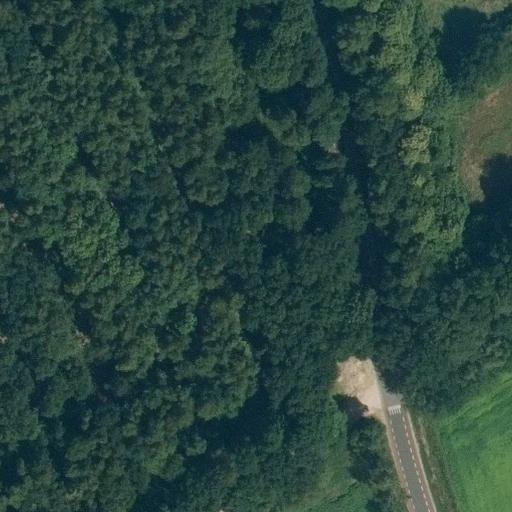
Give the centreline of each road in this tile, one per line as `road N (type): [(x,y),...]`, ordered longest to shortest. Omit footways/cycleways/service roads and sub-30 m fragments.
road 1 (secondary): [(422,511),(307,0)]
road 2 (track): [(511,306),(421,364),(230,511)]
